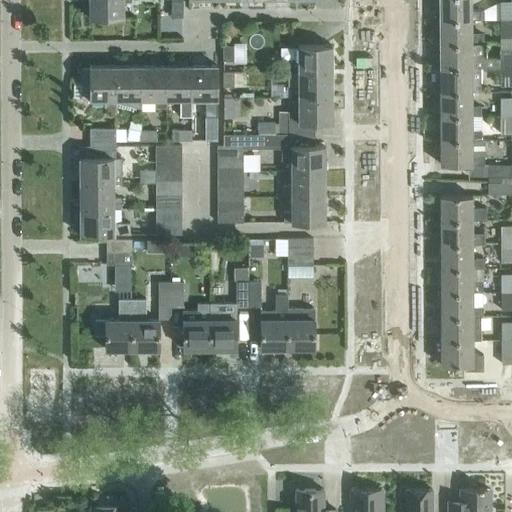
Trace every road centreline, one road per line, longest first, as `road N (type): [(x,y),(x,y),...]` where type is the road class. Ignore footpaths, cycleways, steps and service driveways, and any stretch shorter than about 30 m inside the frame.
road 1 (residential): [(16,478),(11,0)]
road 2 (residential): [(399,411),(398,0)]
road 3 (residential): [(138,456),(399,411)]
road 4 (residential): [(16,478),(138,456)]
